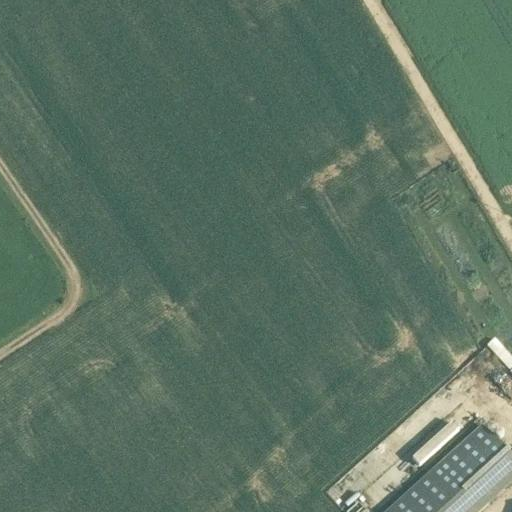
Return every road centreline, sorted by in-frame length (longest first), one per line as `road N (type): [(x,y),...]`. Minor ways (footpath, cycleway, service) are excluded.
road 1 (track): [(511,250),(366,0)]
road 2 (track): [(0,356),(67,311),(81,284),(0,160)]
